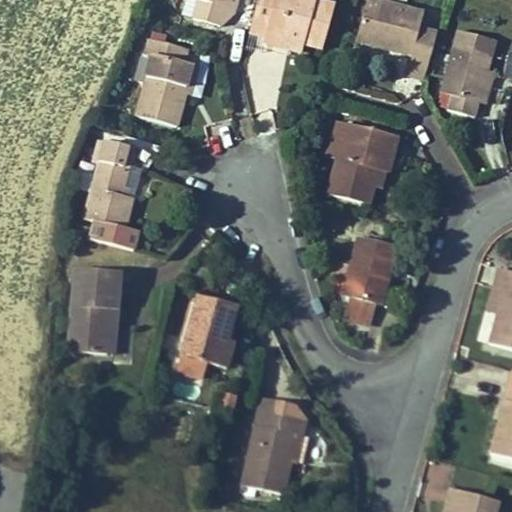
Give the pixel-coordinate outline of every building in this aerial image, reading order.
[(206,0),(206,1),(245,13),(258,0),(206,0)] [(347,45),(358,3),(346,0),(280,0),(273,27),(288,31),(286,38),(306,44),(308,35),(328,40),(347,45)] [(393,0),(384,34),(439,49),(434,68),(450,72),(462,27),(446,23),(450,8),(423,0),(393,0)] [(472,107),(500,114),(504,101),(511,72),(511,35),(483,28),(465,90),(476,93),(472,107)] [(170,45),(177,47),(160,105),(200,116),(209,85),(207,85),(215,58),(209,56),(213,41),(174,30),(170,45)] [(326,49),(328,40),(308,35),(306,44),(326,49)] [(222,60),(215,58),(207,85),(209,85),(214,87),(222,60)] [(352,152),(362,155),(372,121),(362,118),(352,152)] [(362,155),(352,190),(392,202),(398,184),(405,186),(410,169),(412,170),(422,136),(372,121),(362,155)] [(155,145),(124,140),(110,217),(154,225),(159,194),(147,192),(155,145)] [(421,246),(383,236),(367,294),(376,296),(369,318),(391,324),(397,302),(405,305),(421,246)] [(103,263),(88,343),(131,351),(146,271),(103,263)] [(198,353),(237,365),(246,338),(256,306),(217,293),(198,353)] [(483,315),(475,339),(486,343),(494,318),(483,315)] [(254,341),(246,338),(237,365),(246,368),(254,341)] [(189,399),(195,385),(180,378),(174,393),(189,399)] [(316,460),(325,415),(313,399),(299,396),(281,392),(262,480),(304,489),(311,459),(316,460)] [(511,511),(511,500),(470,490),(464,511),(511,511)]
